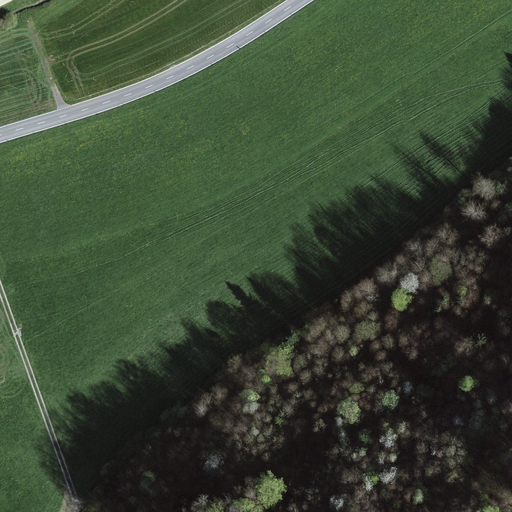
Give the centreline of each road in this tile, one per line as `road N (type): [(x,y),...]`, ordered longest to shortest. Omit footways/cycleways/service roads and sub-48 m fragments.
road 1 (secondary): [(0,139),(179,78),(299,0)]
road 2 (track): [(77,508),(0,284)]
